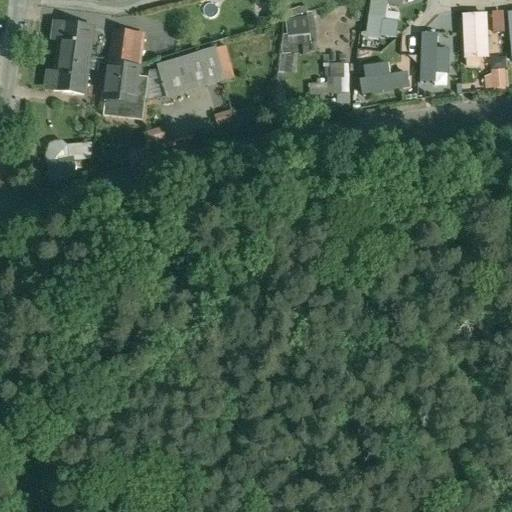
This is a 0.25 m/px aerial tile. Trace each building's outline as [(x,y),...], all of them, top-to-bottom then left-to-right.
[(385,21),(387,0),(369,0),(370,1),(367,1),(365,15),(368,16),(368,19),(385,21)] [(491,32),(503,32),(503,12),(491,12),(491,32)] [(487,17),(462,18),(463,61),(467,61),(481,61),(488,61),(487,17)] [(94,25),(63,22),(59,57),(89,61),(92,39),(100,40),(102,28),(94,27),(94,25)] [(398,22),(366,22),(366,35),(366,39),(385,39),(398,39),(398,22)] [(139,32),(115,29),(111,64),(135,67),(139,32)] [(308,29),(283,32),(284,49),(310,46),(308,29)] [(385,52),(385,39),(366,39),(366,35),(360,35),(360,51),(385,52)] [(442,39),(423,38),(421,75),(447,76),(448,55),(441,55),(442,39)] [(226,48),(160,68),(160,70),(168,98),(225,81),(223,73),(232,70),(226,48)] [(494,70),(507,70),(506,56),(493,59),(494,70)] [(89,61),(59,57),(55,90),(84,94),(89,61)] [(481,61),(467,61),(467,70),(481,70),(481,61)] [(111,64),(110,64),(109,64),(104,99),(107,99),(105,116),(144,121),(146,102),(149,78),(140,77),(143,68),(135,67),(111,64)] [(350,66),(329,66),(329,98),(350,98),(350,66)] [(160,70),(150,72),(149,78),(146,102),(168,98),(160,70)] [(494,70),(482,71),(483,91),(507,91),(507,70),(494,70)] [(361,82),(363,97),(408,90),(405,75),(361,82)] [(461,78),(450,78),(450,94),(461,94),(461,78)] [(415,101),(415,89),(406,91),(407,102),(415,101)] [(165,127),(145,133),(149,146),(169,141),(165,127)] [(46,181),(70,180),(70,162),(91,161),(90,142),(45,144),(46,181)]
